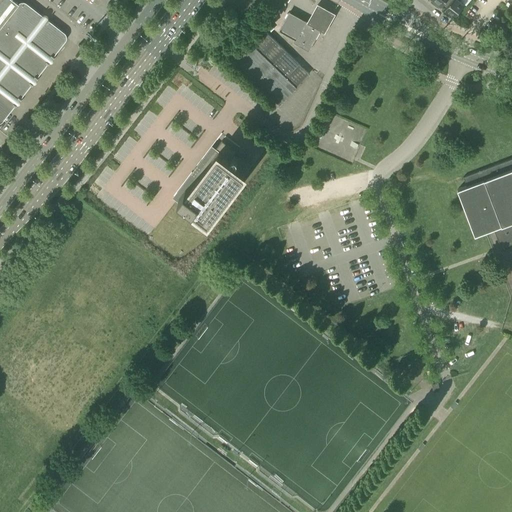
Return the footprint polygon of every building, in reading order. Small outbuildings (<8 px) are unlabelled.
[(36,78),(35,78),(48,61),(64,40),(65,40),(65,39),(65,38),(65,37),(65,36),(65,35),(65,34),(64,33),(64,32),(25,2),(23,1),(22,1),(21,1),(20,2),(19,2),(18,3),(17,3),(12,0),(0,0),(0,121),(2,120),(19,99),(31,83),(32,83),(33,84),(34,84),(34,83),(35,83),(36,83),(36,82),(36,81),(36,80),(36,79),(36,78)] [(460,0),(452,0),(445,9),(454,17),(465,4),(460,0)] [(318,5),(308,23),(321,29),(320,30),(325,33),(336,15),(318,5)] [(308,23),(289,12),(279,31),(296,40),(294,43),(308,51),(320,30),(321,29),(308,23)] [(296,87),(309,74),(265,30),(235,61),(280,105),(297,88),(296,87)] [(196,175),(179,196),(190,205),(195,208),(195,207),(210,218),(246,170),(252,162),(241,154),(222,140),(216,148),(200,169),(202,170),(201,171),(200,170),(199,170),(199,171),(198,171),(198,172),(197,173),(198,174),(198,175),(198,176),(196,175)] [(511,158),(494,165),(492,166),(466,176),(463,177),(466,183),(467,186),(458,189),(475,235),(494,228),(497,238),(501,248),(511,243),(511,158)]
